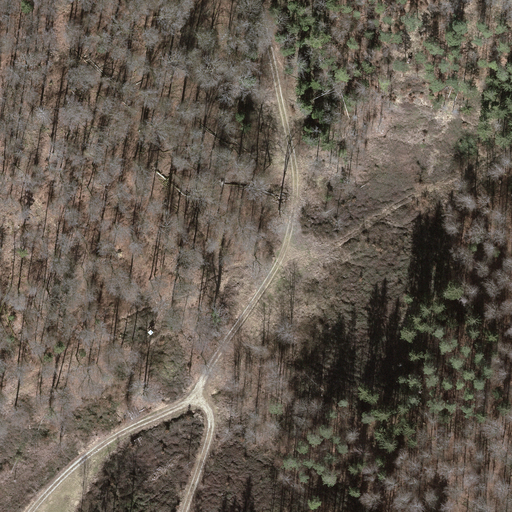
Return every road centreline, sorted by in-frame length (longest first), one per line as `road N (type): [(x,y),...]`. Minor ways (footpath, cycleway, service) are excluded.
road 1 (track): [(272,271),(196,402),(95,448),(50,487),(35,511)]
road 2 (track): [(0,402),(125,319),(231,276),(272,271)]
road 3 (track): [(261,0),(291,119),(300,204),(272,271)]
road 4 (track): [(511,140),(331,249),(284,255)]
road 5 (track): [(196,402),(213,417),(185,511)]
